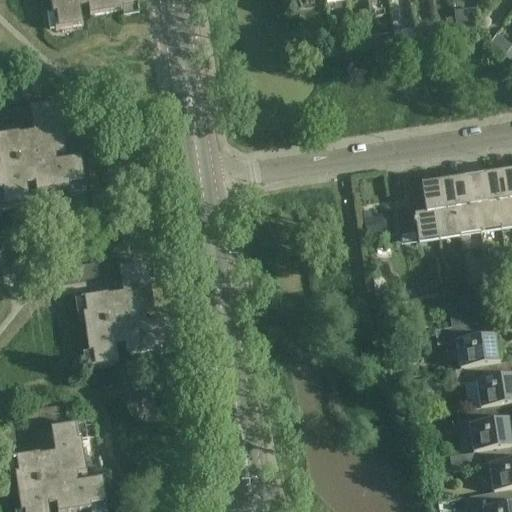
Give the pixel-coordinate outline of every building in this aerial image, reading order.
[(51,0),(57,32),(84,28),(81,10),(89,9),(90,19),(140,11),(137,0),(51,0)] [(446,34),(456,33),(455,20),(445,21),(446,34)] [(394,37),(380,39),(382,48),(395,46),(394,37)] [(331,40),(320,41),(324,56),(333,55),(331,40)] [(502,55),(506,58),(511,49),(511,47),(509,45),(502,55)] [(0,105),(0,124),(16,122),(14,109),(44,104),(41,88),(7,93),(9,104),(0,105)] [(35,137),(21,139),(21,137),(0,139),(0,187),(4,212),(32,208),(29,190),(37,189),(38,198),(88,191),(84,163),(59,166),(58,158),(67,157),(60,108),(31,113),(35,137)] [(511,175),(506,176),(510,205),(499,206),(503,234),(511,232),(511,175)] [(481,237),(503,234),(499,206),(510,205),(506,176),(485,179),(489,208),(477,210),(481,237)] [(462,240),(481,237),(477,210),(489,208),(485,179),(465,183),(469,211),(458,213),(462,240)] [(441,244),(462,240),(458,213),(469,211),(465,183),(444,186),(448,214),(437,216),(441,244)] [(410,212),(397,214),(401,236),(418,234),(420,247),(441,244),(437,216),(448,214),(444,186),(424,189),(407,192),(410,212)] [(379,219),(363,221),(366,238),(382,236),(379,219)] [(55,272),(57,288),(116,280),(114,264),(55,272)] [(81,301),(84,317),(92,371),(120,367),(118,349),(127,348),(128,357),(177,350),(173,322),(148,326),(147,318),(157,316),(150,273),(149,267),(121,272),(124,296),(110,298),(110,297),(81,301)] [(439,347),(457,345),(461,372),(491,368),(502,367),(498,338),(473,342),(471,328),(436,333),(439,347)] [(477,385),(481,413),(484,412),(511,408),(511,378),(493,382),(491,368),(461,372),(456,373),(458,387),(477,385)] [(425,389),(424,382),(413,384),(412,384),(414,397),(420,396),(425,389)] [(0,448),(37,444),(34,430),(66,425),(63,408),(27,413),(29,424),(0,428),(0,448)] [(474,456),(509,452),(511,451),(511,431),(511,422),(486,426),(484,412),(481,413),(457,416),(459,431),(470,430),(474,456)] [(51,511),(52,511),(60,510),(60,511),(110,511),(106,484),(82,487),(81,480),(91,478),(83,429),(55,433),(59,458),(45,460),(44,458),(16,463),(23,511),(51,511)] [(490,470),(494,496),(496,496),(511,493),(511,464),(511,465),(509,452),(474,456),(451,460),(453,475),(490,470)] [(494,496),(470,500),(471,511),(511,511),(511,507),(498,509),(496,496),(494,496)]
